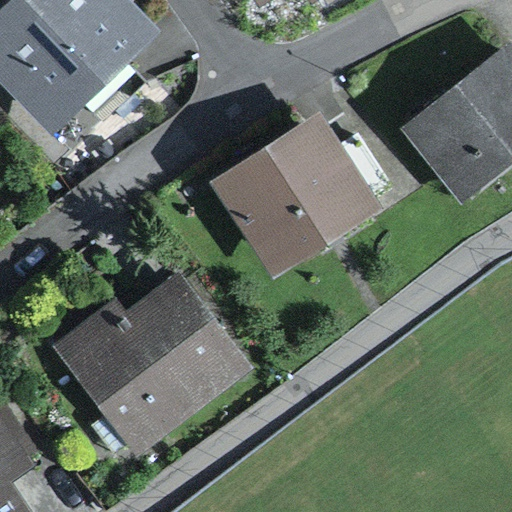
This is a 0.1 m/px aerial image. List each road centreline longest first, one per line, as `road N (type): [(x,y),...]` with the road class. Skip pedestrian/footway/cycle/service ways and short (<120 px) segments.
road 1 (residential): [(511,237),(139,511)]
road 2 (residential): [(253,93),(0,299)]
road 3 (residential): [(253,93),(426,0)]
